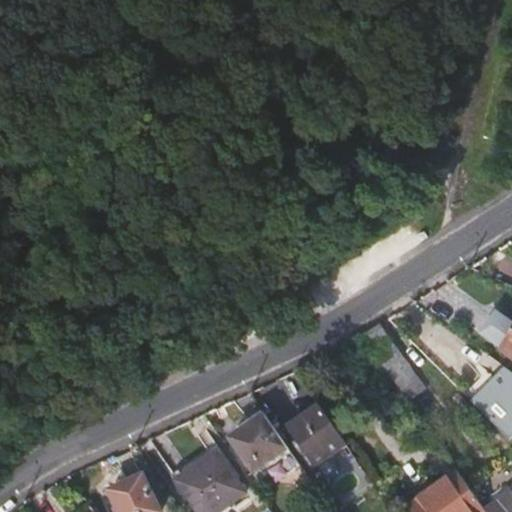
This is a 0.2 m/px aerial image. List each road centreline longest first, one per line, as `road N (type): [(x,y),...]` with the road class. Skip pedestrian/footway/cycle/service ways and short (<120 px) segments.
road 1 (tertiary): [(191,395),(342,326),(451,257)]
road 2 (unclassified): [(451,257),(497,0)]
road 3 (residential): [(0,490),(57,450),(191,395)]
